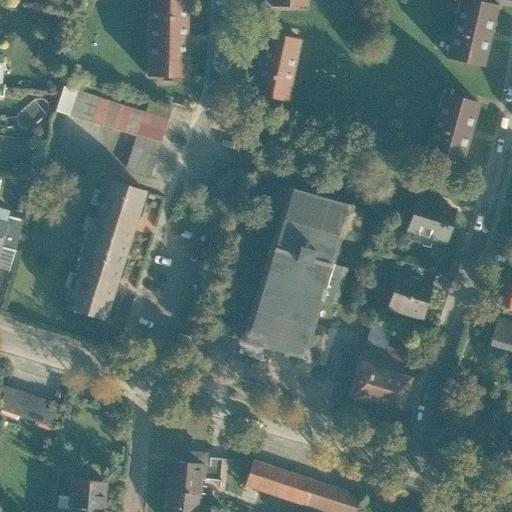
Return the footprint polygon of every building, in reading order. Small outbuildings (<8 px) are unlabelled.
[(151,0),(148,81),(186,83),(189,0),(151,0)] [(268,0),(268,8),(301,9),(301,0),(268,0)] [(481,69),(496,5),(474,0),(457,0),(444,60),(481,69)] [(253,89),(285,97),(299,38),(267,30),(253,89)] [(167,122),(63,90),(57,110),(134,134),(123,168),(150,176),(167,122)] [(459,166),(476,102),(443,93),(425,158),(459,166)] [(148,191),(106,178),(85,245),(127,259),(138,225),(148,191)] [(308,364),(356,207),(295,188),(247,345),(308,364)] [(455,210),(416,198),(404,235),(444,246),(455,210)] [(11,218),(9,227),(2,248),(15,251),(24,222),(11,218)] [(9,227),(0,224),(0,254),(2,248),(9,227)] [(118,288),(127,259),(85,245),(64,306),(107,321),(118,288)] [(511,312),(511,273),(503,271),(491,307),(511,312)] [(431,287),(396,276),(384,311),(421,323),(431,287)] [(511,324),(497,319),(488,343),(511,350),(511,324)] [(347,399),(397,415),(410,378),(360,362),(347,399)] [(63,401),(7,383),(0,401),(0,408),(55,425),(63,401)] [(164,457),(162,488),(198,491),(199,477),(219,478),(222,457),(206,455),(206,449),(181,447),(180,458),(164,457)] [(354,511),(360,495),(251,457),(243,482),(329,511),(354,511)] [(71,471),(68,505),(104,507),(107,474),(71,471)] [(198,491),(162,488),(159,511),(225,511),(226,508),(197,506),(198,491)] [(426,511),(394,501),(390,511),(426,511)]
